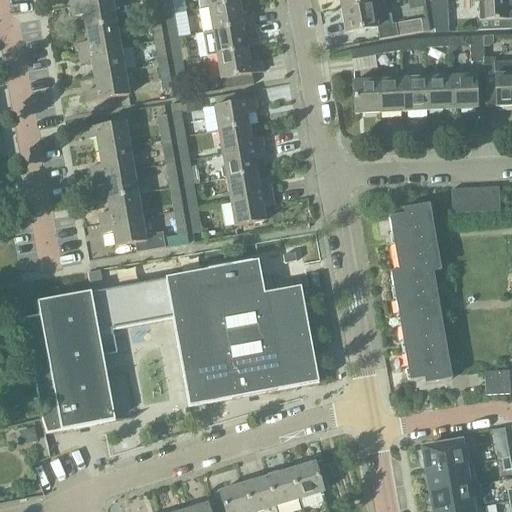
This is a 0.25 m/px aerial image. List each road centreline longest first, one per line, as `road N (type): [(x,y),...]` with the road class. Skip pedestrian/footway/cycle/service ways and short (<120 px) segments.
road 1 (residential): [(372,407),(72,505)]
road 2 (residential): [(52,274),(0,0)]
road 3 (residential): [(372,407),(329,176)]
road 4 (residential): [(329,176),(511,167)]
road 5 (residential): [(329,176),(294,0)]
road 6 (residential): [(511,414),(376,430)]
